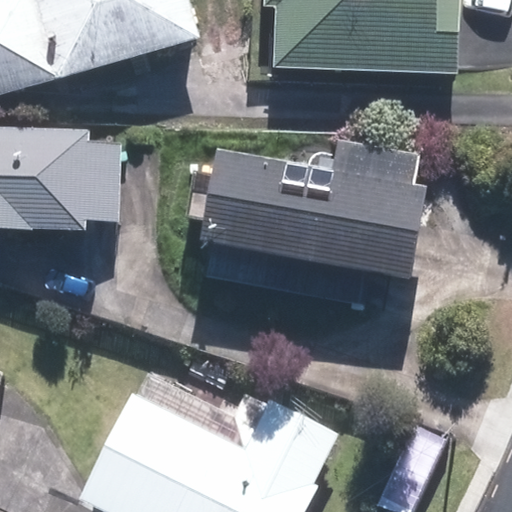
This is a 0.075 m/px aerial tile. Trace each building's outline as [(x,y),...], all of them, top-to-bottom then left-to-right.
[(0,0),(0,101),(194,47),(181,0),(0,0)] [(274,13),(272,74),(451,80),(453,2),(430,1),(430,0),(265,0),(266,13),(274,13)] [(0,134),(0,234),(80,238),(81,226),(115,228),(118,149),(84,148),(84,138),(0,134)] [(212,163),(196,252),(205,254),(201,279),(363,308),(368,283),(402,289),(418,200),(407,198),(413,166),(335,152),(329,184),(212,163)] [(130,400),(76,508),(84,511),(298,511),(333,442),(267,410),(244,457),(130,400)]
